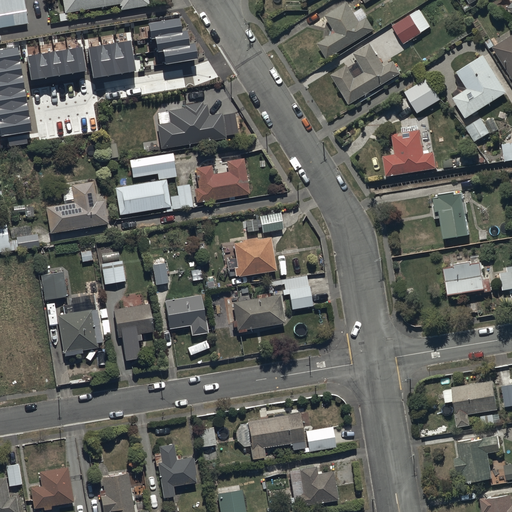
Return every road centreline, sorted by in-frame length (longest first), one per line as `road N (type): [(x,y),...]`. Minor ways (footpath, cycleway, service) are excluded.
road 1 (residential): [(210,0),(344,210),(375,360)]
road 2 (residential): [(375,360),(0,422)]
road 3 (residential): [(375,360),(400,511)]
road 4 (residential): [(511,337),(375,360)]
